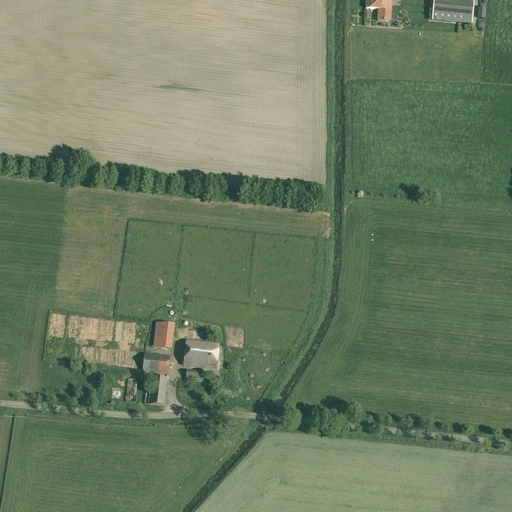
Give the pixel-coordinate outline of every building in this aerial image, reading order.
[(367,0),(367,10),(379,10),(378,22),(390,22),(391,4),(389,4),(389,0),(367,0)] [(471,22),(472,3),(434,1),(432,20),(471,22)] [(154,349),(172,351),(175,326),(157,324),(154,349)] [(184,366),(215,370),(218,346),(187,342),(184,366)] [(142,373),(168,375),(170,357),(145,355),(142,373)] [(203,373),(187,371),(186,379),(202,381),(203,373)] [(152,387),(146,386),(144,404),(164,407),(167,379),(153,377),(152,387)] [(128,380),(125,403),(136,404),(138,381),(128,380)]
